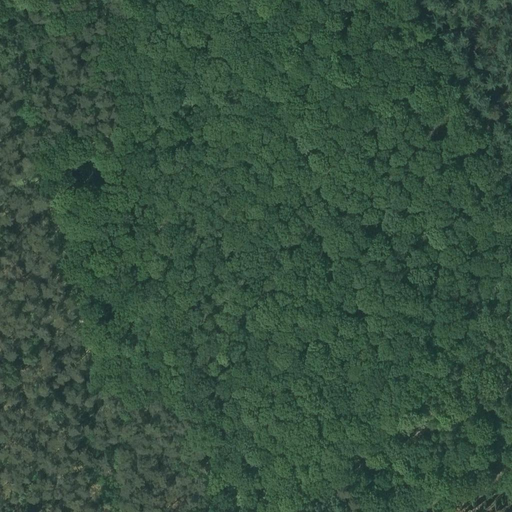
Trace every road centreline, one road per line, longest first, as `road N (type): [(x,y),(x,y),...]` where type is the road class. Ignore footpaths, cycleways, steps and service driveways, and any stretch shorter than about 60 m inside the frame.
road 1 (track): [(7,1),(113,473)]
road 2 (track): [(76,299),(415,0)]
road 3 (track): [(358,465),(440,371),(511,312)]
road 4 (track): [(417,0),(511,177)]
road 5 (track): [(511,379),(358,465)]
